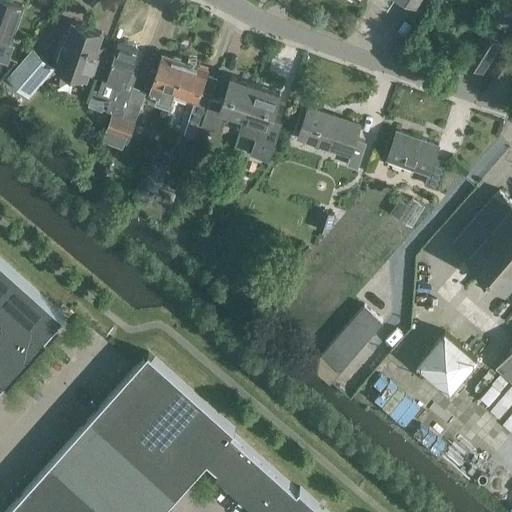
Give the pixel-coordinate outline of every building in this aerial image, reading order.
[(0,0),(0,58),(9,61),(15,43),(10,42),(23,4),(9,0),(0,0)] [(511,15),(500,8),(492,21),(504,28),(511,15)] [(102,32),(73,22),(67,40),(62,38),(57,54),(61,55),(58,66),(86,76),(89,69),(97,71),(103,53),(95,50),(102,32)] [(501,43),(484,32),(467,60),(484,70),(501,43)] [(119,42),(110,68),(114,70),(113,73),(124,77),(112,110),(136,119),(146,91),(133,86),(137,72),(132,71),(140,49),(119,42)] [(511,49),(508,47),(492,73),(502,80),(511,64),(511,49)] [(28,91),(52,64),(33,48),(9,75),(28,91)] [(146,83),(174,93),(185,60),(183,59),(182,57),(176,55),(174,56),(163,52),(157,70),(152,68),(146,83)] [(188,61),(185,60),(174,93),(196,100),(185,133),(199,138),(204,124),(212,97),(200,93),(208,68),(197,64),(196,62),(190,60),(188,61)] [(222,101),(212,97),(204,124),(221,130),(228,111),(244,117),(256,83),(231,74),(222,101)] [(281,91),(256,83),(244,117),(261,122),(251,153),(270,159),(283,121),(272,117),(281,91)] [(361,123),(308,105),(298,136),(350,154),(347,163),(358,167),(367,141),(356,137),(361,123)] [(440,143),(397,129),(387,158),(429,172),(425,183),(438,187),(448,159),(436,155),(440,143)] [(511,199),(500,188),(453,242),(511,293),(511,199)] [(324,209),(320,222),(318,228),(329,232),(335,212),(324,209)] [(201,224),(194,247),(213,253),(220,231),(201,224)] [(66,314),(0,255),(0,335),(26,359),(66,314)] [(322,352),(324,353),(341,368),(390,313),(383,307),(377,313),(365,303),(322,352)] [(419,362),(450,388),(476,357),(445,330),(419,362)] [(0,387),(26,359),(0,335),(0,387)] [(511,346),(498,363),(511,376),(511,346)] [(149,351),(91,415),(178,493),(208,459),(266,511),(328,511),(300,486),(297,489),(233,431),(235,428),(149,351)] [(160,511),(178,493),(91,415),(52,458),(112,511),(160,511)] [(112,511),(52,458),(14,501),(25,511),(112,511)] [(25,511),(14,501),(3,511),(25,511)]
